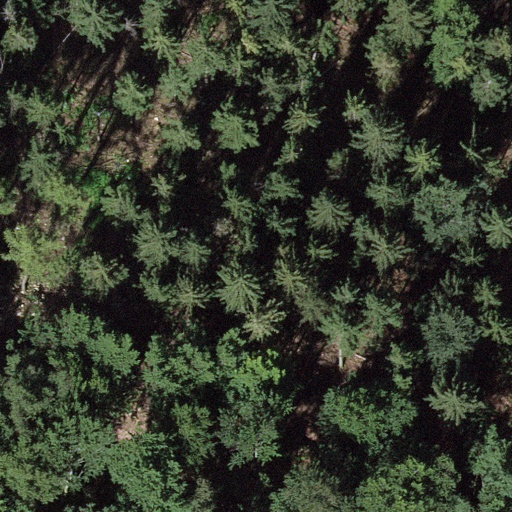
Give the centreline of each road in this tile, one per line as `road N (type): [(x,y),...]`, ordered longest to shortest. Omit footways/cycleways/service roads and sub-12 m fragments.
road 1 (track): [(478,511),(192,393),(0,347)]
road 2 (track): [(227,511),(38,353)]
